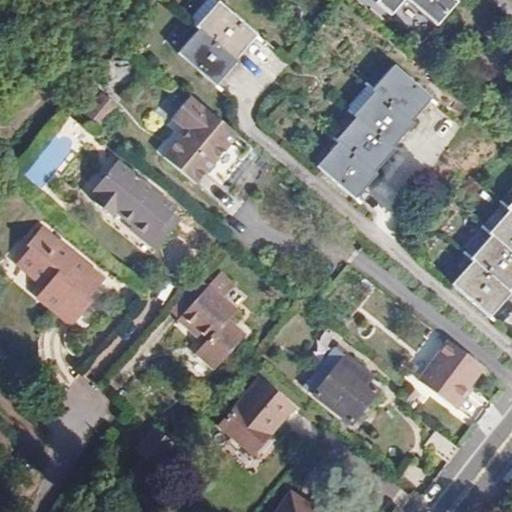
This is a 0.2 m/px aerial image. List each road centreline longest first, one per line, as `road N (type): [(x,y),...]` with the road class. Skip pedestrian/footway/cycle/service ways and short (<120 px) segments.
road 1 (track): [(0,193),(17,151),(135,0)]
road 2 (tertiary): [(511,417),(426,511)]
